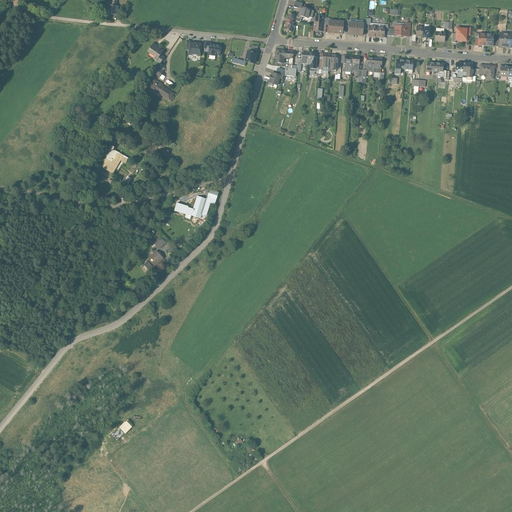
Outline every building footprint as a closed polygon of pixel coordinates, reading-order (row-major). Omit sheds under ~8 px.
[(117,0),(109,0),(108,14),(115,15),(116,13),(117,13),(118,7),(116,7),(116,2),(117,0)] [(294,10),(301,11),(301,10),(303,4),(295,2),(294,10)] [(303,10),(301,10),(301,11),(299,16),(302,17),(304,18),(304,16),(312,19),(314,12),(304,9),(303,10)] [(343,23),(329,22),(329,25),(328,34),(342,35),(343,28),(343,23)] [(287,24),(285,30),(291,32),(293,25),(291,25),(287,24)] [(364,25),(349,24),(349,29),(348,36),(362,37),(363,30),(364,25)] [(408,38),(410,25),(394,24),(394,29),(393,37),(408,38)] [(377,27),(370,26),(369,30),(369,37),(376,37),(377,27)] [(384,27),(377,27),(376,37),(383,38),(384,32),(384,27)] [(467,29),(461,28),(460,31),(456,30),(456,36),(455,41),(463,42),(464,40),(466,40),(466,38),(468,38),(468,36),(470,36),(470,30),(467,30),(467,29)] [(444,34),(435,33),(435,42),(444,43),(444,34)] [(486,35),(479,34),(479,40),(478,46),(485,46),(486,35)] [(493,35),(486,35),(485,46),(492,47),(493,35)] [(198,44),(195,44),(190,43),(189,55),(201,56),(202,45),(198,44)] [(164,52),(153,45),(148,52),(152,54),(155,56),(153,59),(156,62),(164,52)] [(221,46),(214,46),(213,45),(210,45),(210,49),(208,48),(208,51),(209,51),(209,56),(216,57),(216,55),(220,56),(221,46)] [(287,51),(276,50),(275,58),(278,59),(278,63),(283,64),(283,58),(286,58),(287,51)] [(256,55),(248,52),(245,62),(246,62),(253,64),(256,55)] [(315,54),(309,53),(309,54),(308,65),(311,66),(310,73),(315,73),(316,65),(316,58),(315,58),(315,54)] [(352,57),(346,56),(345,65),(344,73),(351,73),(352,57)] [(360,57),(352,57),(351,73),(358,73),(358,70),(359,71),(360,57)] [(245,62),(229,58),(228,62),(245,67),(246,62),(245,62)] [(375,59),(367,58),(367,62),(366,62),(365,71),(366,71),(374,72),(375,59)] [(382,59),(375,59),(374,72),(373,73),(381,74),(382,59)] [(405,61),(397,61),(396,69),(395,69),(394,75),(400,75),(400,70),(404,70),(405,61)] [(413,62),(405,61),(404,70),(412,71),(413,62)] [(435,64),(427,63),(426,72),(434,73),(435,64)] [(443,65),(435,64),(434,73),(438,73),(438,79),(446,79),(446,72),(443,72),(443,65)] [(471,65),(463,64),(462,73),(462,78),(472,79),(472,75),(473,75),(473,71),(470,71),(471,65)] [(285,77),(296,78),(296,70),(297,70),(292,69),(292,66),(289,66),(288,69),(285,69),(285,77)] [(494,67),(480,66),(480,74),(487,75),(486,80),(493,80),(494,67)] [(163,71),(158,68),(153,74),(159,78),(163,71)] [(508,68),(500,68),(499,74),(499,77),(507,78),(508,68)] [(276,72),(275,75),(280,77),(279,79),(282,80),(284,75),(276,72)] [(275,75),(271,74),(268,84),(269,85),(272,86),(274,86),(277,87),(279,79),(280,77),(275,75)] [(424,82),(412,79),(411,87),(423,89),(424,82)] [(161,85),(154,81),(148,90),(152,93),(160,98),(161,96),(169,101),(173,94),(161,86),(161,85)] [(122,156),(112,150),(102,167),(113,173),(122,156)] [(117,179),(128,184),(131,178),(120,173),(117,179)] [(197,197),(193,210),(188,208),(182,206),(180,205),(178,212),(186,214),(191,216),(192,216),(200,219),(204,207),(205,208),(207,200),(197,197)] [(159,238),(158,239),(155,237),(151,241),(159,250),(165,244),(160,239),(159,238)] [(156,252),(143,265),(150,272),(156,266),(156,265),(163,259),(156,252)]
